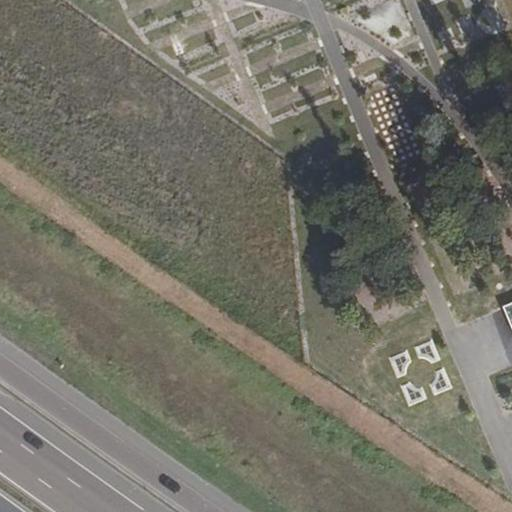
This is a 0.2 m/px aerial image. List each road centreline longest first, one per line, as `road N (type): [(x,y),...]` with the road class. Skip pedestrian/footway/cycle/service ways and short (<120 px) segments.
road 1 (motorway): [(197,511),(0,368)]
road 2 (motorway): [(99,511),(0,438)]
